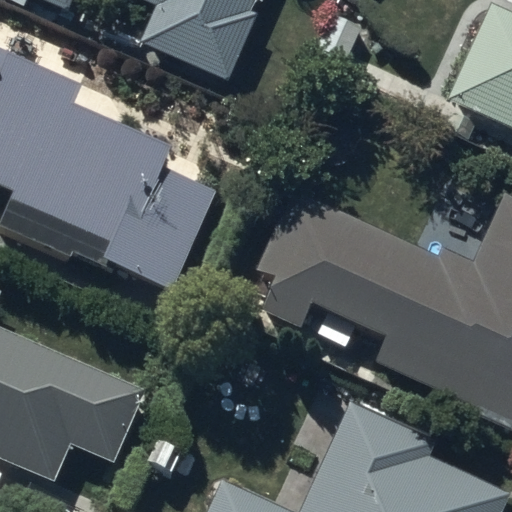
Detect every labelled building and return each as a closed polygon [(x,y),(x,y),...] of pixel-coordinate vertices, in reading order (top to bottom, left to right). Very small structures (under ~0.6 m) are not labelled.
[(33,0),(69,15),(74,0),(136,0),(157,8),(140,47),(225,83),(253,18),(248,16),(254,0),(33,0)] [(511,21),(496,15),(453,111),(511,137),(511,0),(505,0),(511,2),(511,21)] [(361,27),(330,14),(307,69),(337,82),(361,27)] [(0,198),(13,204),(0,234),(75,267),(77,261),(105,274),(107,268),(179,299),(220,205),(165,181),(174,160),(75,117),(83,99),(0,62),(0,198)] [(439,256),(292,192),(257,273),(274,280),(259,315),(296,332),(308,306),(325,314),(315,338),(347,352),(356,330),(381,341),(371,365),(476,411),(473,419),(511,436),(511,202),(507,201),(479,267),(442,251),(439,256)] [(0,509),(1,510),(18,470),(57,487),(74,449),(118,467),(147,398),(0,336),(0,325),(9,304),(0,299),(0,509)] [(304,511),(288,511),(221,483),(207,511),(505,511),(510,500),(424,462),(432,444),(350,408),(304,511)]
